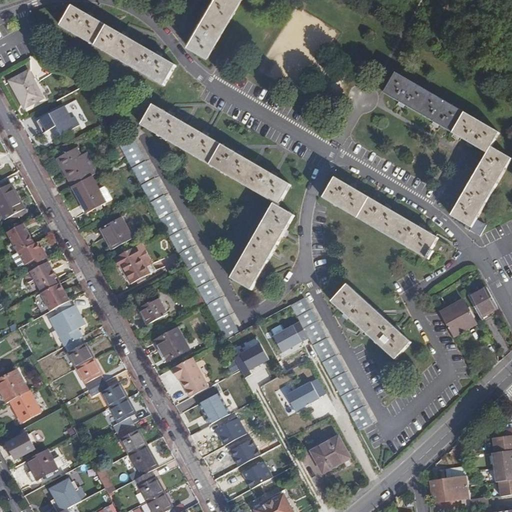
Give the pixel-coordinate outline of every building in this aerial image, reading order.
[(217,0),(191,46),(210,57),(243,0),(217,0)] [(63,27),(165,87),(177,67),(74,7),(63,27)] [(16,77),(30,105),(49,96),(34,68),(16,77)] [(399,74),(387,94),(490,153),(453,216),(468,224),(467,227),(482,236),(489,225),(480,219),(511,162),(511,156),(494,146),(502,133),(399,74)] [(70,104),(42,119),(50,134),(56,131),(60,138),(86,125),(80,114),(77,116),(70,104)] [(276,203),(232,279),(253,291),(297,216),(281,206),(294,185),(156,105),(144,126),(276,203)] [(122,147),(185,262),(172,269),(175,275),(188,268),(204,298),(207,304),(228,341),(241,334),(240,333),(136,140),(122,147)] [(62,157),(77,185),(78,184),(79,184),(97,174),(98,173),(83,145),(62,157)] [(104,188),(97,174),(79,184),(78,184),(92,211),(96,209),(101,206),(110,202),(104,188)] [(325,198),(431,260),(436,251),(434,250),(441,238),(337,178),(325,198)] [(0,192),(0,201),(19,191),(15,184),(0,192)] [(110,185),(104,188),(110,202),(117,198),(110,185)] [(28,209),(19,191),(0,201),(0,204),(7,220),(28,209)] [(107,227),(118,248),(137,238),(127,217),(107,227)] [(30,234),(25,225),(10,234),(23,258),(43,248),(41,243),(37,245),(31,233),(30,234)] [(151,275),(137,247),(118,257),(132,285),(137,282),(146,278),(151,275)] [(30,264),(33,269),(51,260),(48,254),(47,255),(43,248),(23,258),(27,265),(30,264)] [(33,269),(34,272),(51,263),(52,262),(51,260),(33,269)] [(57,274),(51,263),(34,272),(33,272),(39,283),(57,274)] [(61,279),(57,274),(39,283),(42,288),(59,280),(61,279)] [(42,288),(45,294),(61,285),(59,280),(42,288)] [(45,294),(53,310),(72,300),(64,284),(61,285),(45,294)] [(334,302),(397,360),(413,343),(350,285),(334,302)] [(480,319),(497,310),(486,290),(469,299),(480,319)] [(164,297),(144,308),(152,325),(172,314),(164,297)] [(198,302),(201,308),(207,304),(204,298),(198,302)] [(462,298),(439,310),(451,333),(474,321),(462,298)] [(307,299),(294,307),(362,431),(365,430),(375,424),(307,299)] [(60,328),(68,344),(83,337),(86,335),(81,327),(89,323),(78,305),(62,313),(68,324),(60,328)] [(283,355),(307,345),(300,326),(275,336),(283,355)] [(183,329),(162,341),(172,361),(195,349),(183,329)] [(87,344),(83,337),(68,344),(80,366),(98,357),(90,342),(87,344)] [(245,375),(275,364),(268,346),(238,358),(245,375)] [(80,366),(93,389),(108,381),(104,374),(107,373),(98,357),(80,366)] [(197,357),(177,369),(182,379),(185,378),(186,377),(188,381),(187,381),(195,397),(214,387),(197,357)] [(237,361),(230,366),(234,375),(242,370),(237,361)] [(8,390),(13,400),(31,390),(20,369),(0,378),(0,381),(5,392),(8,390)] [(321,379),(295,390),(292,383),(277,390),(288,416),(330,398),(321,379)] [(106,392),(114,406),(129,398),(121,383),(111,388),(108,381),(93,389),(97,397),(106,392)] [(5,392),(10,401),(13,400),(8,390),(5,392)] [(43,411),(32,390),(31,390),(13,400),(24,421),(43,411)] [(222,394),(204,404),(216,423),(233,413),(222,394)] [(118,425),(121,431),(136,423),(132,416),(137,413),(129,398),(114,406),(122,422),(118,425)] [(121,431),(133,453),(149,445),(141,429),(139,429),(136,423),(121,431)] [(496,437),(498,452),(507,451),(504,429),(500,429),(501,436),(496,437)] [(29,432),(10,442),(18,458),(38,447),(29,432)] [(352,458),(344,442),(340,435),(314,450),(316,456),(325,471),(352,458)] [(133,453),(145,476),(155,470),(161,467),(149,445),(133,453)] [(60,467),(49,448),(28,459),(39,478),(60,467)] [(496,452),(498,467),(509,465),(507,451),(498,452),(496,452)] [(258,462),(251,466),(255,474),(262,469),(258,462)] [(509,465),(498,467),(499,481),(502,481),(511,480),(509,465)] [(249,467),(242,471),(246,479),(253,474),(249,467)] [(108,495),(116,491),(107,468),(99,472),(108,495)] [(138,480),(149,502),(168,492),(160,477),(158,477),(155,470),(145,476),(138,480)] [(438,501),(473,497),(470,475),(435,479),(438,501)] [(50,490),(61,511),(70,507),(81,502),(69,480),(50,490)] [(504,494),(511,493),(511,482),(511,480),(502,481),(504,494)] [(149,502),(154,511),(177,511),(175,508),(176,507),(168,492),(149,502)] [(295,511),(286,495),(258,510),(259,511),(295,511)] [(490,496),(473,498),(474,506),(491,503),(490,496)]
